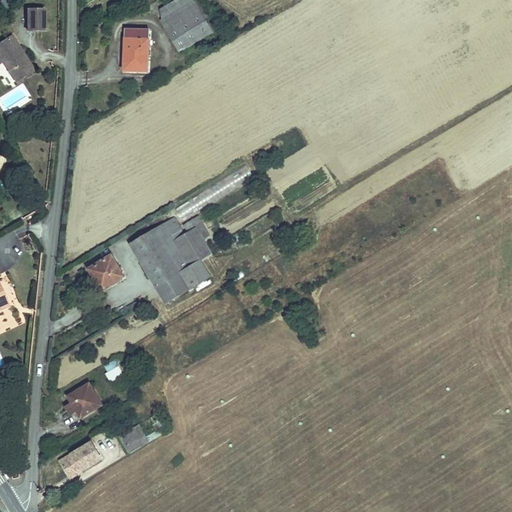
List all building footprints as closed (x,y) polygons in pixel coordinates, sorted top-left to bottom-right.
[(12,6),(7,0),(3,0),(0,2),(0,9),(2,13),(12,6)] [(194,0),(176,0),(162,9),(163,21),(195,2),(194,0)] [(195,2),(163,21),(162,22),(180,52),(214,33),(195,2)] [(45,31),(45,9),(28,9),(28,31),(45,31)] [(150,32),(127,31),(125,71),(148,72),(150,32)] [(56,46),(57,33),(49,32),(48,46),(56,46)] [(34,70),(20,48),(18,49),(15,43),(17,42),(12,35),(0,43),(0,56),(16,82),(34,70)] [(206,204),(202,197),(214,190),(216,195),(253,176),(248,167),(178,204),(184,215),(206,204)] [(175,218),(154,230),(181,274),(212,254),(203,240),(209,236),(206,231),(200,235),(196,228),(202,225),(198,218),(185,226),(189,232),(185,235),(175,218)] [(202,225),(196,228),(200,235),(206,231),(202,225)] [(154,230),(131,244),(167,304),(211,277),(201,261),(181,274),(154,230)] [(125,277),(112,257),(91,270),(103,290),(125,277)] [(7,274),(0,275),(0,277),(9,302),(16,300),(7,274)] [(0,305),(8,302),(0,284),(0,305)] [(141,300),(135,303),(138,308),(143,304),(141,300)] [(0,305),(0,310),(10,306),(8,302),(0,305)] [(0,315),(0,330),(17,326),(13,312),(0,315)] [(123,365),(106,374),(112,383),(128,374),(123,365)] [(66,407),(71,416),(78,412),(81,418),(103,405),(90,384),(69,397),(72,403),(66,407)] [(162,420),(156,424),(160,430),(166,425),(162,420)] [(119,437),(130,454),(163,435),(160,430),(147,437),(140,425),(119,437)] [(61,461),(69,474),(80,467),(83,471),(102,459),(92,442),(61,461)] [(80,467),(69,474),(71,478),(83,471),(80,467)]
